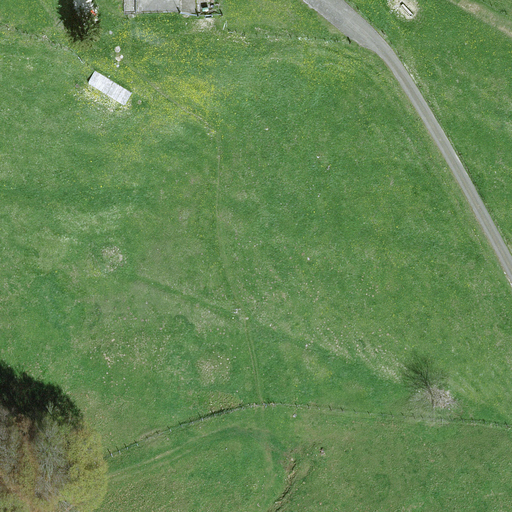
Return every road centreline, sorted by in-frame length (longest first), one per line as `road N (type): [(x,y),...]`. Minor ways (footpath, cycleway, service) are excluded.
road 1 (unclassified): [(511,271),(392,63),(330,0)]
road 2 (track): [(278,429),(220,440),(122,478),(0,492)]
